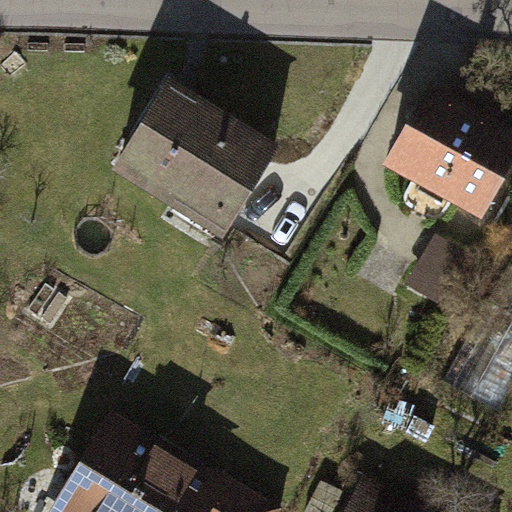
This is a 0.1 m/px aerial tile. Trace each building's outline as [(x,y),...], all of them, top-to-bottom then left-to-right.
[(276,144),(167,78),(113,168),(222,233),(276,144)] [(511,160),(511,129),(429,84),(388,159),(483,212),(511,160)] [(487,262),(438,234),(411,282),(460,309),(487,262)] [(511,388),(511,267),(451,380),(502,408),(511,388)] [(284,511),(285,510),(108,421),(62,511),(284,511)]
